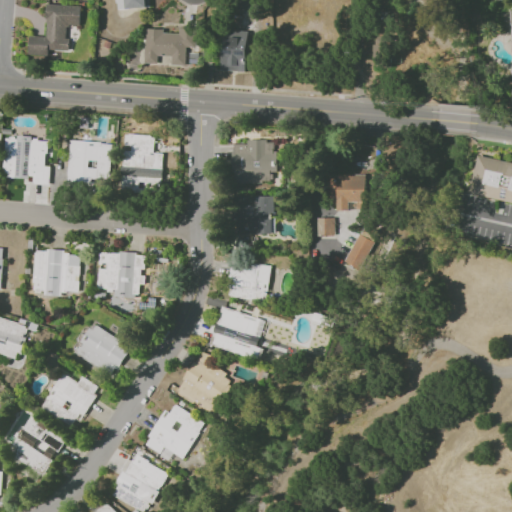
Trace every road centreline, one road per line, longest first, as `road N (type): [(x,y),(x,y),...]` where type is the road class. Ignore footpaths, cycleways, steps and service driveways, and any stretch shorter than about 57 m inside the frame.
road 1 (residential): [(202,102),(201,272),(191,308),(70,493),(44,511)]
road 2 (secondary): [(0,85),(437,119)]
road 3 (residential): [(201,225),(0,209)]
